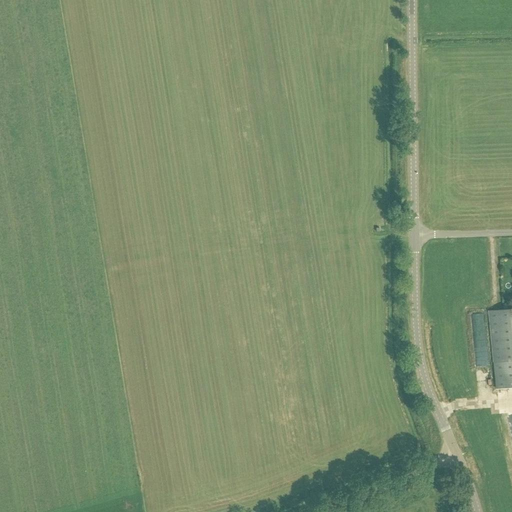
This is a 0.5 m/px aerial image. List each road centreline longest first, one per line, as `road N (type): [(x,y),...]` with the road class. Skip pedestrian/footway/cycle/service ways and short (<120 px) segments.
road 1 (tertiary): [(414,237),(411,0)]
road 2 (tertiary): [(454,455),(423,383),(414,237)]
road 3 (unclassified): [(454,455),(327,511)]
